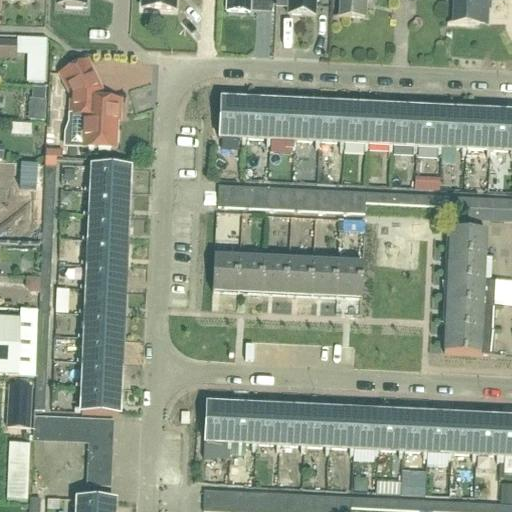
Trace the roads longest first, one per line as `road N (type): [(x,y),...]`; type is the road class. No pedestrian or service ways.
road 1 (residential): [(152,372),(169,65),(511,81)]
road 2 (residential): [(511,387),(152,372)]
road 3 (residential): [(146,511),(152,372)]
